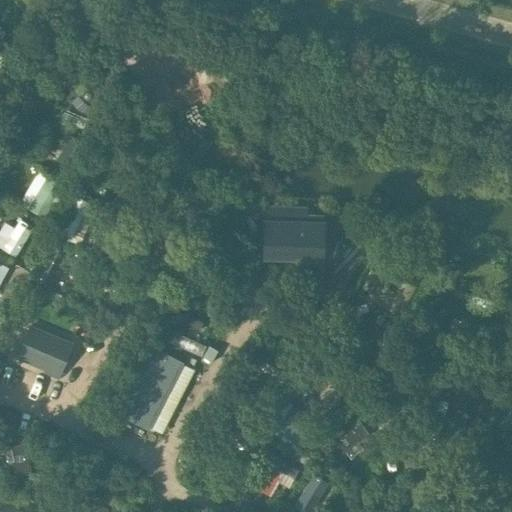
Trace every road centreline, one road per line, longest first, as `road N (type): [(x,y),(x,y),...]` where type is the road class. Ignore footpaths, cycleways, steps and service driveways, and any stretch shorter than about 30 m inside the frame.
road 1 (track): [(511,440),(442,443),(396,457),(312,371),(248,321),(121,72),(65,0)]
road 2 (track): [(148,511),(248,321)]
road 3 (track): [(47,425),(136,238)]
road 4 (track): [(0,403),(166,476)]
road 5 (unclassified): [(511,39),(366,0)]
